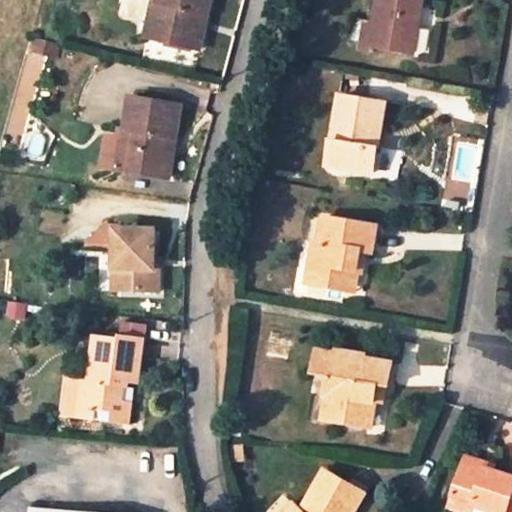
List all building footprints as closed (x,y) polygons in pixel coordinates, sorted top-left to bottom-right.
[(161,0),(160,6),(166,8),(158,40),(201,51),(212,0),(161,0)] [(424,0),(380,0),(372,46),(408,53),(414,19),(421,20),(424,0)] [(160,6),(156,5),(148,38),(158,40),(166,8),(160,6)] [(421,20),(414,19),(408,53),(415,54),(421,20)] [(33,52),(58,59),(62,44),(36,38),(33,52)] [(381,103),(341,96),(329,166),(376,174),(380,150),(373,149),(381,103)] [(182,107),(132,100),(127,132),(116,131),(111,170),(131,173),(172,178),(182,107)] [(381,103),(373,149),(380,150),(389,104),(381,103)] [(377,227),(324,218),(320,242),(315,241),(307,283),(346,290),(349,270),(357,271),(360,250),(368,251),(373,252),(377,227)] [(153,268),(147,267),(147,250),(147,229),(107,229),(107,263),(106,266),(117,266),(116,289),(153,289),(153,268)] [(360,250),(357,271),(360,271),(365,272),(368,251),(360,250)] [(116,289),(117,266),(106,266),(106,289),(116,289)] [(346,290),(356,292),(360,271),(357,271),(349,270),(346,290)] [(88,381),(85,381),(80,420),(98,422),(99,411),(113,413),(112,424),(129,426),(132,405),(123,404),(125,389),(129,389),(130,384),(138,385),(143,342),(120,338),(119,342),(94,339),(88,381)] [(338,355),(317,352),(313,374),(327,377),(324,396),(326,396),(337,398),(333,421),(371,428),(375,402),(379,386),(387,387),(389,388),(392,364),(366,360),(366,356),(338,351),(338,355)] [(379,386),(375,402),(385,403),(387,387),(379,386)] [(133,396),(129,389),(125,389),(123,404),(132,405),(133,396)] [(333,421),(337,398),(326,396),(322,420),(333,421)] [(98,422),(112,424),(113,413),(99,411),(98,422)] [(254,443),(245,444),(247,471),(256,470),(254,443)] [(245,444),(230,445),(233,472),(247,471),(245,444)] [(511,511),(511,475),(466,461),(452,503),(474,510),(477,503),(505,511),(511,511)] [(355,511),(365,494),(325,471),(306,507),(313,511),(311,511),(302,511),(301,511),(355,511)]
